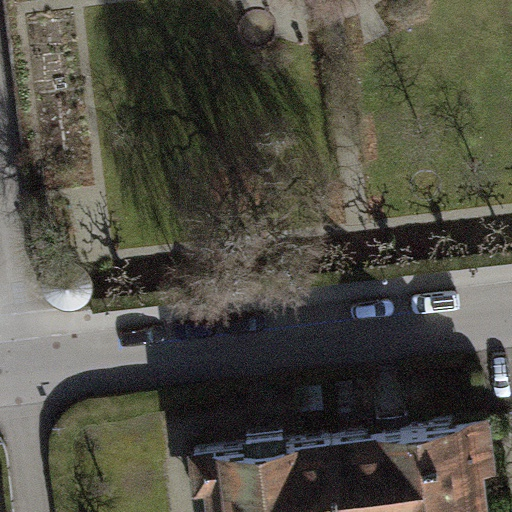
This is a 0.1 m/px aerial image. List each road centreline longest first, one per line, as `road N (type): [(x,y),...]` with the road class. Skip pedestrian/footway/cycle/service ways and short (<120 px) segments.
road 1 (residential): [(27,387),(511,327)]
road 2 (residential): [(0,157),(27,387)]
road 3 (residential): [(27,387),(42,511)]
